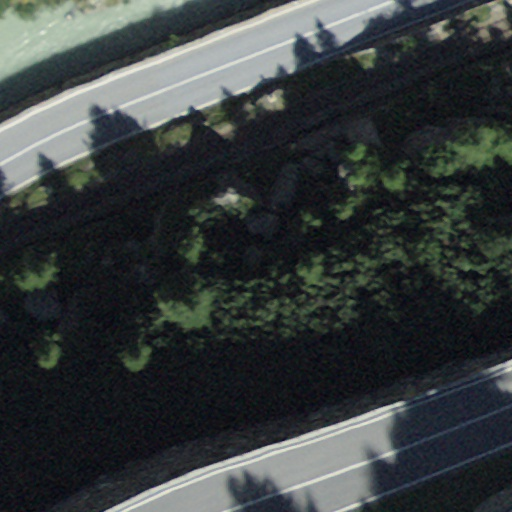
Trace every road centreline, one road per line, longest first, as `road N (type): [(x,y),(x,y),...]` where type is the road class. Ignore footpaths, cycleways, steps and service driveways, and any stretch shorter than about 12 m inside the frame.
road 1 (primary): [(395,0),(0,164)]
road 2 (primary): [(224,511),(511,404)]
